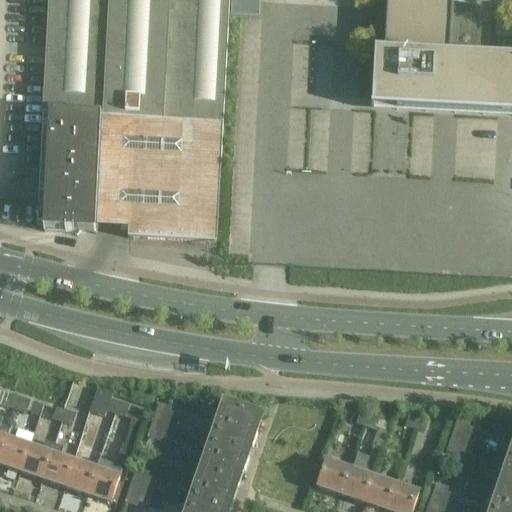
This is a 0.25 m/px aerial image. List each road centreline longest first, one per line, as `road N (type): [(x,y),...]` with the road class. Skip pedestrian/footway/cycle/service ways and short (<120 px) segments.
road 1 (secondary): [(276,317),(125,294),(0,260)]
road 2 (secondary): [(0,306),(272,359)]
road 3 (secondary): [(272,359),(511,376)]
road 4 (secondary): [(511,332),(276,317)]
road 5 (unknown): [(336,213),(376,229),(511,239)]
